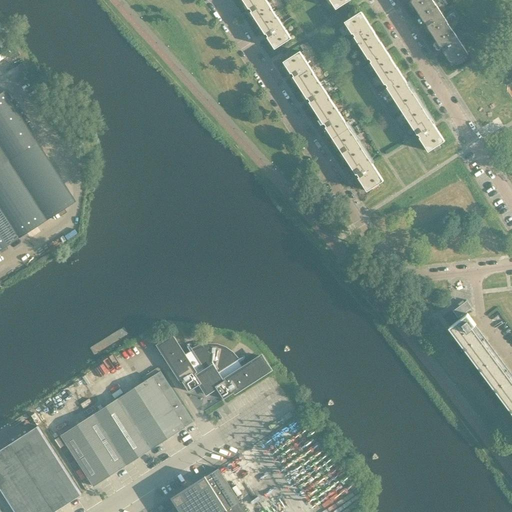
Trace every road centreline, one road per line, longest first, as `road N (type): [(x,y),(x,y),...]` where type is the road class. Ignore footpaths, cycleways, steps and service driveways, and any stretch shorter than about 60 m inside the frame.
road 1 (residential): [(511,266),(418,277),(390,267),(216,0)]
road 2 (unknown): [(6,62),(80,187),(70,212),(0,256)]
road 3 (residential): [(511,201),(381,0)]
road 4 (unclassified): [(101,511),(276,400)]
